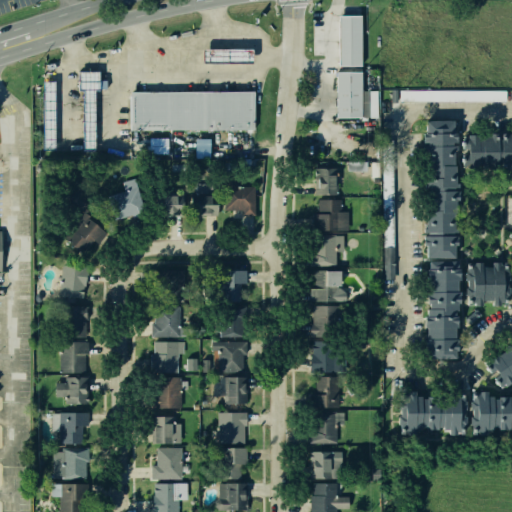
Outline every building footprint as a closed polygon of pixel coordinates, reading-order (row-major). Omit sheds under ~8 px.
[(337,16),(361,16),(361,68),(338,67),(337,16)] [(253,61),(252,48),(202,50),(203,63),(253,61)] [(77,72),(98,72),(98,90),(93,90),(93,150),(83,150),(82,91),(77,91),(77,72)] [(334,73),(360,73),(360,120),(335,120),(334,73)] [(41,85),(42,150),(53,150),(52,84),(41,85)] [(400,91),(400,101),(503,101),(503,90),(400,91)] [(128,93),(128,131),(254,132),(253,93),(128,93)] [(417,121),(454,120),(454,254),(418,254),(417,121)] [(511,165),(511,133),(459,133),(459,165),(511,165)] [(147,137),(170,138),(170,155),(147,154),(147,137)] [(383,226),(393,226),(393,163),(383,163),(383,226)] [(313,165),(338,166),(337,194),(312,193),(313,165)] [(254,215),(253,186),(235,186),(235,176),(222,176),(223,208),(240,207),(240,215),(254,215)] [(107,197),(114,221),(142,213),(133,179),(122,182),(124,192),(107,197)] [(82,255),(59,236),(76,216),(75,215),(75,212),(77,211),(67,197),(77,191),(87,205),(83,207),(88,212),(85,214),(90,218),(88,220),(106,235),(98,245),(93,241),(82,255)] [(182,215),(181,194),(152,194),(152,215),(182,215)] [(190,215),(189,195),(216,195),(216,215),(190,215)] [(311,197),(335,197),(335,209),(345,209),(344,228),(310,227),(311,197)] [(310,235),(343,234),(343,252),(334,252),(334,262),(310,262),(310,235)] [(464,304),(464,261),(499,260),(499,304),(464,304)] [(453,261),(418,261),(418,356),(452,356),(453,261)] [(83,299),(57,297),(59,266),(85,268),(83,299)] [(155,268),(183,269),(183,301),(155,301),(155,268)] [(246,269),(246,283),(241,283),(240,300),(216,300),(216,281),(207,281),(207,269),(246,269)] [(312,271),(338,271),(338,287),(344,287),(344,300),(301,301),(301,288),(312,288),(312,271)] [(309,305),(345,304),(345,333),(309,334),(309,305)] [(86,337),(60,336),(60,320),(51,320),(52,305),(87,306),(86,337)] [(155,306),(180,306),(180,322),(186,322),(186,336),(151,336),(151,324),(155,324),(155,306)] [(221,306),(248,306),(247,317),(244,317),(244,336),(221,336),(221,306)] [(185,371),(151,371),(151,353),(154,353),(154,341),(185,340),(185,371)] [(511,373),(493,385),(478,360),(511,340),(511,373)] [(56,371),(85,371),(85,342),(57,341),(56,371)] [(243,371),(219,372),(219,341),(246,341),(247,353),(243,353),(243,371)] [(336,371),(337,343),(310,342),(308,370),(336,371)] [(148,377),(179,376),(179,406),(149,406),(148,377)] [(223,382),(223,377),(245,376),(245,403),(224,404),(224,396),(212,396),(212,382),(223,382)] [(314,376),(340,376),(340,406),(304,406),(304,394),(314,394),(314,376)] [(87,378),(64,378),(64,383),(54,383),(54,397),(66,396),(66,399),(63,400),(63,405),(87,405),(87,378)] [(399,431),(400,392),(459,393),(458,432),(399,431)] [(511,428),(470,428),(470,393),(511,393),(511,428)] [(308,440),(336,441),(337,423),(344,423),(344,410),(308,409),(308,440)] [(57,413),(87,412),(87,425),(82,425),(82,444),(58,444),(57,413)] [(214,412),(245,412),(245,442),(214,442),(214,412)] [(150,415),(180,416),(180,442),(149,441),(150,415)] [(150,477),(181,478),(182,447),(156,446),(155,464),(150,463),(150,477)] [(238,476),(214,476),(214,447),(246,447),(246,461),(238,462),(238,476)] [(60,449),(87,449),(87,461),(84,461),(84,479),(60,479),(60,449)] [(307,450),(340,450),(340,476),(307,476),(307,450)] [(372,468),(380,468),(380,478),(372,478),(372,468)] [(308,511),(309,481),(340,482),(340,496),(349,496),(349,508),(338,508),(338,511),(308,511)] [(150,482),(179,483),(178,511),(148,511),(150,482)] [(245,509),(245,482),(217,482),(216,508),(245,509)] [(51,483),(51,496),(59,496),(59,511),(87,511),(87,483),(51,483)]
